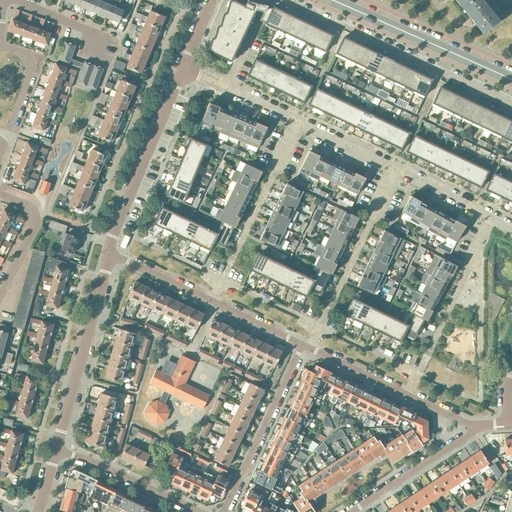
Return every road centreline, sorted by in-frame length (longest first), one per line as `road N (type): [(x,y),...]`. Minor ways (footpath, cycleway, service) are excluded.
road 1 (residential): [(280,0),(511,104)]
road 2 (residential): [(57,449),(109,253)]
road 3 (residential): [(109,253),(183,68)]
road 4 (secondary): [(511,79),(331,0)]
road 5 (residential): [(222,511),(306,344)]
road 6 (residential): [(479,425),(310,346)]
road 7 (residential): [(207,511),(57,449)]
road 8 (residential): [(352,511),(479,425)]
road 9 (residential): [(0,44),(32,65),(0,152)]
road 10 (residential): [(0,295),(35,226),(16,200),(0,195)]
road 11 (residential): [(297,118),(183,68)]
